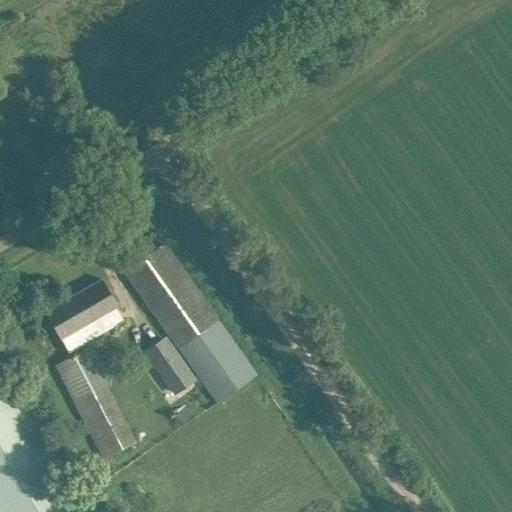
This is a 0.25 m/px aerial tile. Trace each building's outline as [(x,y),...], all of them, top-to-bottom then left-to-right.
[(163,242),(124,270),(179,348),(207,388),(216,401),(256,373),(218,320),(163,242)] [(119,308),(112,295),(102,278),(45,311),(62,341),(119,308)] [(193,378),(165,339),(146,353),(173,392),(193,378)] [(90,348),(57,365),(75,399),(108,382),(90,348)] [(0,511),(88,511),(0,358),(0,511)]
